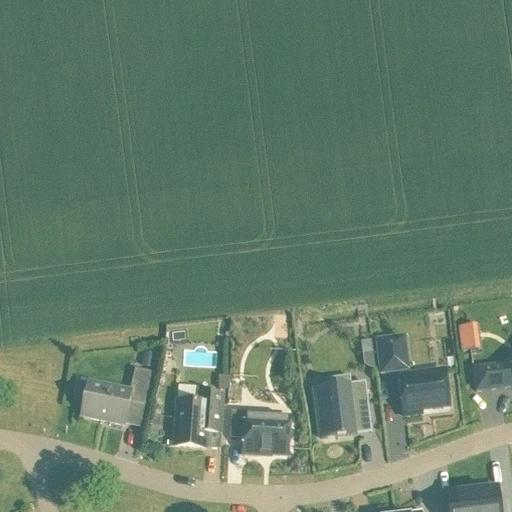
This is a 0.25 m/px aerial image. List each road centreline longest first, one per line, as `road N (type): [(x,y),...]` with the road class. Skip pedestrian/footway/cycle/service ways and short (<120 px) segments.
road 1 (residential): [(28,443),(205,496),(277,501)]
road 2 (residential): [(277,501),(354,485),(511,433)]
